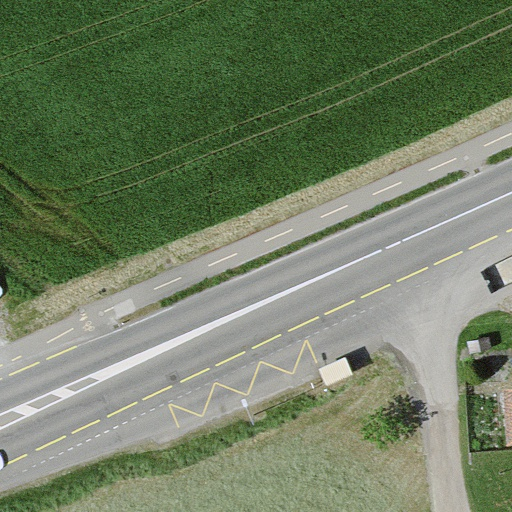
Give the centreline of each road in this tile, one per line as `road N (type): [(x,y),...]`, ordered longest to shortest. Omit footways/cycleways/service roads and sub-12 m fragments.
road 1 (secondary): [(0,424),(511,196)]
road 2 (track): [(404,246),(436,336),(452,511)]
